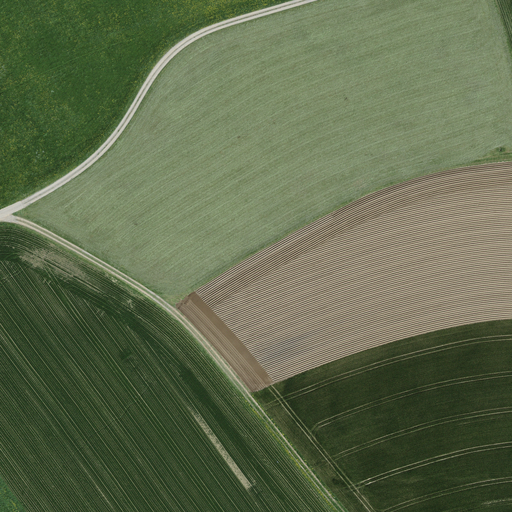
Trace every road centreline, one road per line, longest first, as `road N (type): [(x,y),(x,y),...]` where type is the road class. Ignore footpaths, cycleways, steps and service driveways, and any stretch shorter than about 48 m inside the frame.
road 1 (track): [(347,511),(189,324),(136,285),(0,217)]
road 2 (unclassified): [(0,216),(91,161),(188,41),(315,0)]
